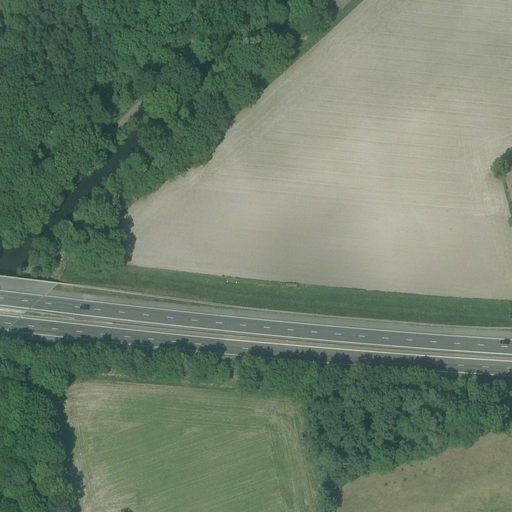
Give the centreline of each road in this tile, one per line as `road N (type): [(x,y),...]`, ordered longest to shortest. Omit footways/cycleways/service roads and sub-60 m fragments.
road 1 (motorway): [(511,347),(0,298)]
road 2 (motorway): [(0,323),(511,368)]
road 3 (track): [(0,301),(180,128),(243,59),(280,0)]
road 4 (unclassified): [(0,239),(166,84),(231,0)]
road 5 (track): [(47,511),(17,379),(0,371)]
